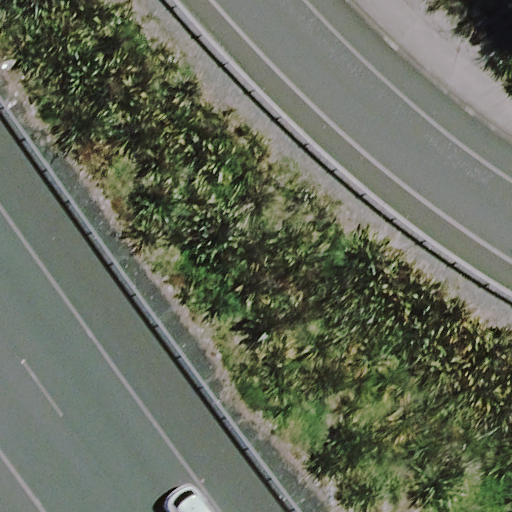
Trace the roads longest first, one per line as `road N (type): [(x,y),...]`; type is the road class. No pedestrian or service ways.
road 1 (trunk): [(273,0),(387,115),(511,204)]
road 2 (motorway): [(0,330),(132,511)]
